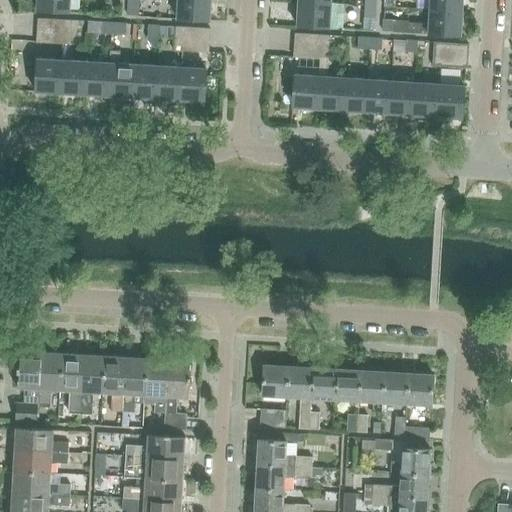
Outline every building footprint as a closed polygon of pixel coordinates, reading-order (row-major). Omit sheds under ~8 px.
[(69,0),(37,0),(37,9),(69,11),(69,0)] [(127,0),(127,15),(139,16),(139,0),(127,0)] [(210,0),(177,0),(177,17),(209,19),(210,0)] [(375,19),(375,0),(363,0),(363,18),(375,19)] [(428,0),(428,9),(461,11),(461,0),(428,0)] [(330,4),(298,2),(296,26),(329,28),(330,4)] [(461,11),(428,9),(427,24),(408,23),(407,33),(459,35),(461,11)] [(37,18),(36,30),(59,31),(60,19),(37,18)] [(59,31),(58,43),(70,44),(71,20),(60,19),(59,31)] [(382,20),(382,32),(393,32),(393,22),(393,20),(382,20)] [(126,23),(102,22),(102,34),(126,35),(126,23)] [(160,25),(147,24),(147,37),(159,37),(160,25)] [(186,51),(187,39),(187,27),(175,26),(174,50),(186,51)] [(210,28),(187,27),(187,39),(209,40),(210,28)] [(36,42),(58,43),(59,31),(36,30),(36,42)] [(295,34),(294,46),(316,47),(317,35),(295,34)] [(316,47),(316,59),(327,59),(329,36),(317,35),(316,47)] [(357,50),(369,50),(369,38),(357,38),(357,50)] [(369,38),(369,50),(380,51),(381,39),(369,38)] [(187,39),(186,51),(209,52),(209,40),(187,39)] [(417,42),(405,41),(404,53),(416,53),(417,42)] [(444,67),(445,56),(445,43),(433,43),(432,66),(444,67)] [(468,45),(445,43),(445,56),(467,57),(468,45)] [(293,57),(316,59),(316,47),(294,46),(293,57)] [(108,95),(132,96),(134,64),(120,63),(120,52),(111,51),(110,63),(108,95)] [(182,67),(180,99),(204,100),(206,68),(192,67),(193,51),(186,51),(182,51),(181,67),(182,67)] [(445,56),(444,67),(467,68),(467,57),(445,56)] [(35,90),(60,92),(62,60),(37,58),(35,90)] [(60,92),(84,93),(86,61),(62,60),(60,92)] [(84,93),(108,95),(110,63),(86,61),(84,93)] [(132,96),(156,97),(158,65),(134,64),(132,96)] [(156,97),(180,99),(182,67),(158,65),(156,97)] [(292,108),(317,110),(319,77),(294,75),(292,108)] [(317,110),(341,111),(343,78),(319,77),(317,110)] [(341,111),(364,112),(366,80),(343,78),(341,111)] [(364,112),(388,114),(390,81),(366,80),(364,112)] [(388,114),(412,115),(414,83),(390,81),(388,114)] [(412,115),(436,117),(438,84),(414,83),(412,115)] [(438,84),(436,117),(461,119),(463,86),(438,84)] [(37,423),(38,406),(41,352),(19,351),(17,389),(28,390),(27,406),(16,405),(15,422),(37,423)] [(50,391),(60,392),(62,353),(41,352),(38,406),(49,407),(50,391)] [(69,414),(79,414),(83,354),(62,353),(60,392),(70,392),(69,414)] [(91,394),(101,394),(104,356),(83,354),(79,414),(90,415),(91,394)] [(111,411),(122,411),(125,357),(104,356),(101,394),(112,395),(111,411)] [(125,357),(122,411),(133,412),(133,403),(143,404),(144,396),(146,358),(125,357)] [(146,358),(144,396),(143,404),(154,404),(153,413),(165,414),(168,360),(146,358)] [(168,360),(165,414),(164,429),(186,430),(187,415),(176,415),(176,399),(188,399),(190,361),(168,360)] [(262,396),(287,397),(289,367),(264,366),(262,396)] [(309,430),(310,413),(310,399),(311,399),(313,369),(289,367),(287,397),(301,398),(299,429),(309,430)] [(313,369),(311,399),(335,400),(337,370),(313,369)] [(337,370),(335,400),(359,402),(361,371),(337,370)] [(361,371),(359,402),(383,403),(385,373),(361,371)] [(385,373),(383,403),(407,405),(409,374),(385,373)] [(409,374),(407,405),(432,406),(433,376),(409,374)] [(260,427),(286,428),(287,411),(261,409),(260,427)] [(310,413),(309,430),(319,430),(320,413),(310,413)] [(347,432),(358,433),(358,415),(348,415),(347,432)] [(358,415),(358,433),(367,433),(368,416),(358,415)] [(394,441),(406,441),(407,428),(407,418),(396,417),(394,441)] [(381,434),(382,422),(373,421),(373,433),(381,434)] [(15,428),(13,450),(66,452),(67,441),(52,441),(52,430),(15,428)] [(407,428),(406,441),(430,442),(430,429),(407,428)] [(303,434),(294,434),(293,441),(303,442),(303,434)] [(130,445),(129,456),(185,459),(186,437),(147,435),(146,446),(130,445)] [(258,439),(257,464),(314,467),(314,456),(287,455),(288,441),(258,439)] [(376,440),(376,449),(393,450),(393,441),(376,440)] [(402,473),(431,475),(433,450),(404,448),(403,462),(392,462),(392,473),(402,473)] [(13,450),(12,471),(50,473),(51,463),(66,463),(66,452),(13,450)] [(128,477),(144,478),(183,481),(185,459),(129,456),(128,477)] [(257,464),(256,488),(285,490),(286,478),(296,479),(296,477),(313,478),(314,467),(257,464)] [(314,467),(313,478),(321,479),(322,468),(314,467)] [(12,471),(11,493),(64,495),(69,495),(69,484),(64,484),(50,483),(50,473),(12,471)] [(373,495),(430,499),(431,475),(402,473),(401,487),(374,485),(373,495)] [(127,488),(127,499),(182,501),(183,481),(144,478),(143,489),(127,488)] [(256,488),(254,511),(311,511),(311,506),(284,505),(285,490),(256,488)] [(11,493),(9,511),(47,511),(48,505),(68,506),(69,495),(64,495),(11,493)] [(344,494),(343,511),(355,511),(356,494),(344,494)] [(428,511),(430,499),(373,495),(373,505),(389,506),(388,511),(428,511)] [(123,498),(122,509),(126,509),(126,511),(181,511),(182,501),(127,499),(123,498)]
